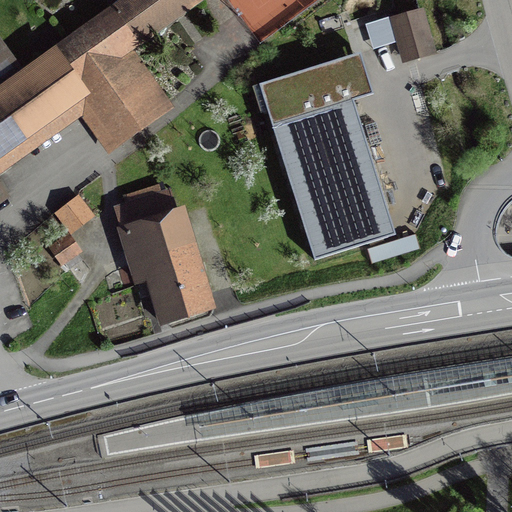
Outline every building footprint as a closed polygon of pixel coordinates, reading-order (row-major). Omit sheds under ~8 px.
[(129,0),(113,12),(143,53),(216,0),(129,0)] [(421,11),(393,17),(403,58),(431,52),(421,11)] [(143,53),(113,12),(0,93),(0,205),(9,199),(0,186),(0,158),(86,97),(121,144),(167,111),(132,62),(143,53)] [(347,58),(263,82),(314,256),(398,232),(347,58)] [(60,202),(73,224),(94,211),(80,189),(60,202)] [(202,304),(170,189),(120,203),(151,318),(202,304)] [(89,260),(70,239),(46,261),(64,281),(89,260)] [(310,386),(211,409),(215,441),(438,408),(511,395),(511,354),(412,369),(310,386)]
